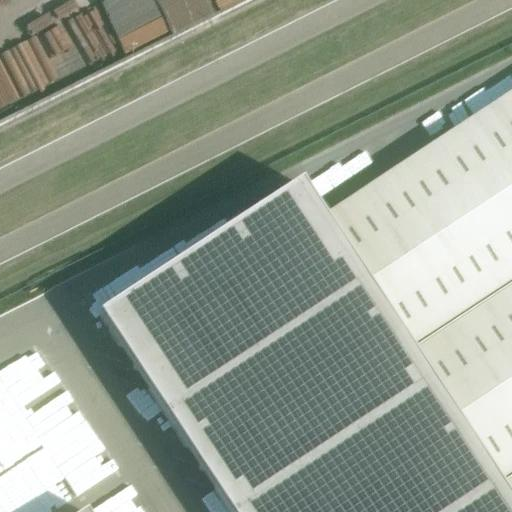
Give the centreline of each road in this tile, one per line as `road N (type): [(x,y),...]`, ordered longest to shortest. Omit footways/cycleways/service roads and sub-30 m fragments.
road 1 (unclassified): [(0,251),(505,0),(362,0),(0,183)]
road 2 (unknown): [(187,511),(107,379),(104,346),(133,292),(511,67)]
